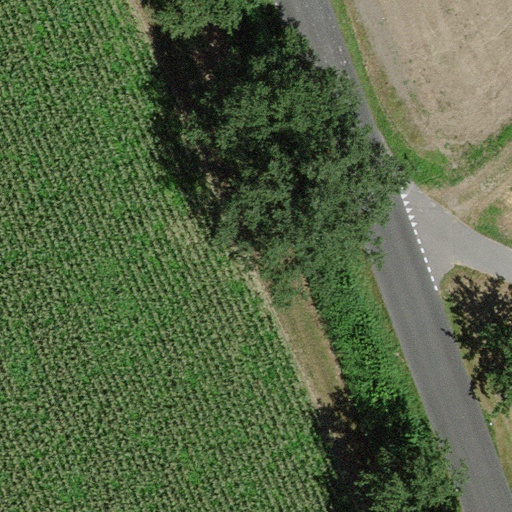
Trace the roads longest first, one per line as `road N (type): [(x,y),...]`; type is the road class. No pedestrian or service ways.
road 1 (tertiary): [(390,235),(495,511)]
road 2 (tertiary): [(302,0),(390,235)]
road 3 (unclassified): [(511,266),(434,234),(390,235)]
